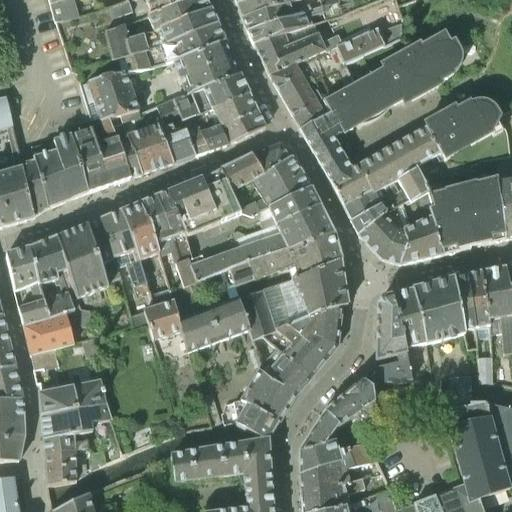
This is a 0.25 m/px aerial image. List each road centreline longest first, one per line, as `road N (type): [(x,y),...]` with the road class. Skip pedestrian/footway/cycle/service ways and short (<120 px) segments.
road 1 (residential): [(286,130),(0,243)]
road 2 (residential): [(365,284),(351,357),(285,446),(286,511)]
road 3 (residential): [(365,284),(286,130)]
road 4 (residential): [(511,256),(365,284)]
road 5 (residential): [(286,130),(220,0)]
